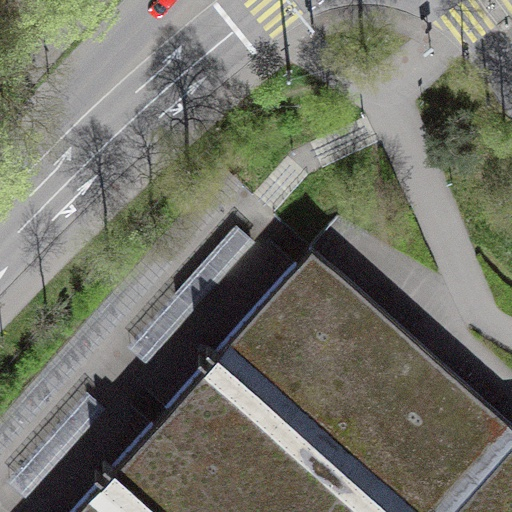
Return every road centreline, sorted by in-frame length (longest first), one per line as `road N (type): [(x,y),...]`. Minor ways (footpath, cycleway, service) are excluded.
road 1 (secondary): [(230,0),(70,148),(0,225)]
road 2 (track): [(91,0),(0,97)]
